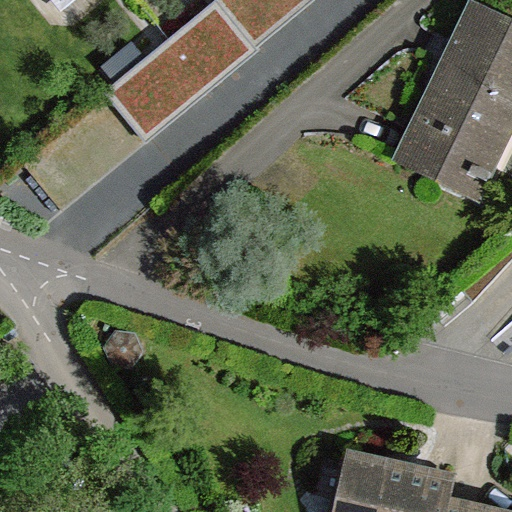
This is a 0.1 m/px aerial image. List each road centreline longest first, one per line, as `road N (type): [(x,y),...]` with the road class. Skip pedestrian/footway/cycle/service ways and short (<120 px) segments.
road 1 (residential): [(50,266),(344,363),(511,395)]
road 2 (residential): [(50,266),(349,0)]
road 3 (residential): [(162,511),(22,304),(0,256)]
